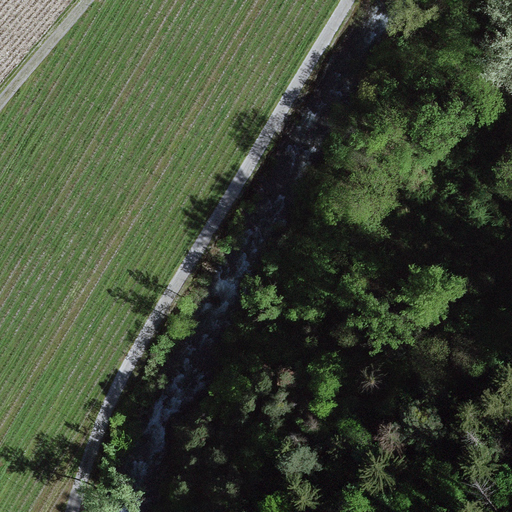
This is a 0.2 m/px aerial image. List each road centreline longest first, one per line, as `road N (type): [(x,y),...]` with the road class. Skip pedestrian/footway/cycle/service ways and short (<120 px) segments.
road 1 (unclassified): [(74,511),(116,390),(349,0)]
road 2 (track): [(0,104),(87,0)]
